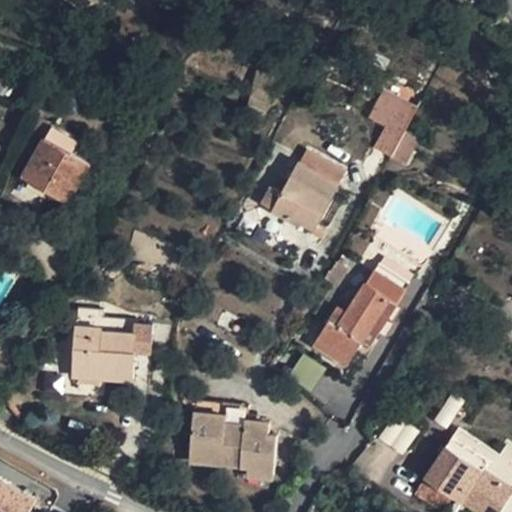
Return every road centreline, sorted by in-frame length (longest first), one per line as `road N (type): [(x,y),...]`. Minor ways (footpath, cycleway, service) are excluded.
road 1 (residential): [(301,511),(445,267)]
road 2 (residential): [(153,511),(0,431)]
